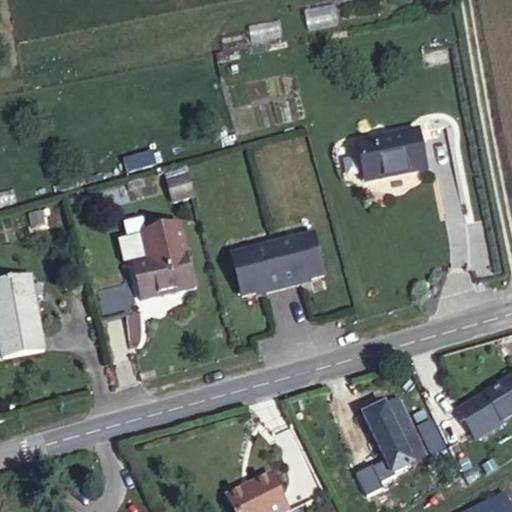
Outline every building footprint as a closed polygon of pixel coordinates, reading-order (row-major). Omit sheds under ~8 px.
[(384,173),(434,166),(427,124),(376,132),(384,173)] [(183,174),(165,178),(169,199),(188,194),(183,174)] [(179,225),(146,232),(152,259),(184,251),(179,225)] [(316,232),(275,241),(284,285),(301,282),(301,279),(325,273),(316,232)] [(267,289),(284,285),(275,241),(234,250),(243,292),(267,287),(267,289)] [(191,288),(184,251),(152,259),(133,263),(137,281),(141,298),(191,288)] [(32,279),(0,279),(0,357),(35,356),(33,301),(32,290),(32,279)] [(141,298),(137,281),(95,289),(101,318),(126,313),(126,311),(126,309),(126,307),(126,306),(129,303),(132,300),(133,300),(141,298)] [(477,429),(500,415),(499,412),(511,403),(511,364),(479,386),(482,390),(460,404),(477,429)] [(394,388),(355,403),(382,470),(423,456),(394,388)] [(291,511),(274,475),(229,496),(236,511),(291,511)] [(511,511),(511,494),(467,511),(511,511)] [(314,511),(335,511),(329,500),(312,508),(314,511)]
